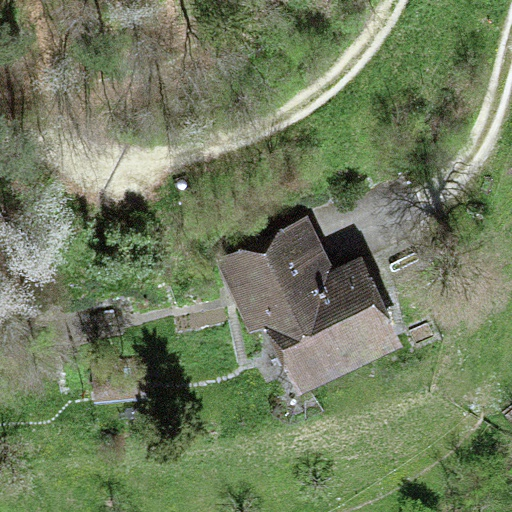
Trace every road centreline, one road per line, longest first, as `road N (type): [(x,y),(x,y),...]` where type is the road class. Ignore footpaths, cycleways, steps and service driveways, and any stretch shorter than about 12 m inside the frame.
road 1 (residential): [(100,167),(204,149),(279,121),(325,91),(393,0)]
road 2 (track): [(25,143),(204,62),(239,35),(261,0)]
